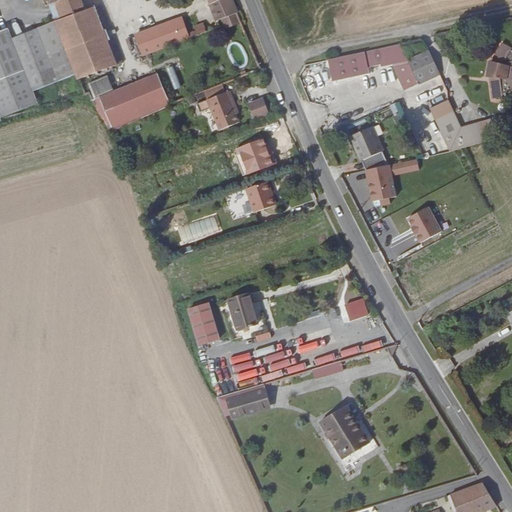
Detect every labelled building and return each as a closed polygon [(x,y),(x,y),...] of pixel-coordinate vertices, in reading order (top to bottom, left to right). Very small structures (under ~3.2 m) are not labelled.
[(61,0),(50,4),(56,22),(85,12),(83,9),(79,0),(61,0)] [(243,23),(231,0),(207,0),(218,23),(220,22),(221,24),(225,22),(227,28),(243,23)] [(85,12),(56,22),(59,27),(67,49),(79,80),(87,77),(88,80),(91,78),(90,76),(97,73),(98,76),(114,70),(113,67),(123,64),(114,41),(108,43),(103,31),(109,28),(101,8),(95,11),(94,8),(87,11),(86,8),(83,9),(85,12)] [(188,35),(181,17),(135,35),(144,56),(148,54),(190,39),(188,35)] [(196,32),(188,35),(190,39),(207,33),(204,25),(194,28),(196,32)] [(15,44),(22,62),(67,49),(59,27),(15,44)] [(13,37),(0,41),(0,64),(1,68),(22,62),(15,44),(13,37)] [(495,87),(492,87),(493,101),(505,100),(505,98),(511,95),(511,48),(504,44),(497,56),(500,58),(501,61),(501,64),(491,63),(488,79),(491,79),(498,80),(497,84),(495,87)] [(419,84),(440,74),(430,51),(406,56),(401,46),(329,60),(334,82),(371,74),(369,68),(382,65),(382,67),(392,65),(394,69),(403,89),(408,99),(423,92),(419,86),(419,84)] [(36,98),(79,80),(67,49),(22,62),(36,98)] [(39,104),(36,98),(22,62),(1,68),(0,64),(0,115),(1,119),(39,104)] [(262,68),(259,62),(250,66),(254,74),(262,71),(262,68)] [(93,97),(113,92),(108,77),(88,83),(93,97)] [(150,79),(93,102),(103,119),(104,120),(110,131),(163,110),(150,79)] [(227,93),(224,85),(205,93),(208,100),(227,93)] [(227,93),(208,100),(198,104),(201,113),(211,109),(220,131),(239,123),(234,109),(237,108),(230,92),(227,93)] [(263,98),(247,104),(254,121),(270,115),(263,98)] [(390,105),(393,117),(403,115),(400,102),(390,105)] [(459,122),(449,102),(431,110),(436,121),(451,153),(488,142),(498,140),(493,120),(461,128),(459,122)] [(493,120),(498,140),(501,138),(496,119),(493,120)] [(368,171),(390,166),(384,153),(385,152),(374,127),(351,138),(363,162),(364,162),(368,171)] [(390,166),(392,177),(419,171),(417,160),(390,166)] [(390,166),(368,171),(375,202),(397,198),(392,177),(390,166)] [(270,192),(273,192),(270,182),(247,190),(255,213),(277,206),(274,196),(271,197),(270,192)] [(429,208),(407,220),(419,244),(441,232),(429,208)] [(181,241),(218,231),(214,218),(199,222),(177,227),(181,241)] [(250,295),(247,285),(226,291),(229,301),(250,295)] [(259,325),(250,295),(229,301),(237,331),(250,328),(251,330),(256,328),(255,326),(259,325)] [(196,300),(190,302),(192,310),(212,304),(210,296),(196,300)] [(363,300),(347,306),(352,321),(369,315),(363,300)] [(212,304),(192,310),(203,347),(224,341),(212,304)] [(231,348),(232,354),(250,351),(249,344),(231,348)] [(296,373),(313,366),(312,361),(294,367),(296,373)] [(340,361),(312,370),(315,379),(343,371),(340,361)] [(266,390),(228,401),(232,415),(270,403),(266,390)] [(228,401),(219,404),(225,417),(232,415),(228,401)] [(270,403),(232,415),(233,420),(272,408),(270,403)] [(348,406),(333,415),(321,421),(331,438),(328,440),(345,468),(379,448),(359,414),(354,417),(348,406)] [(483,511),(498,506),(483,482),(451,495),(458,511),(483,511)]
